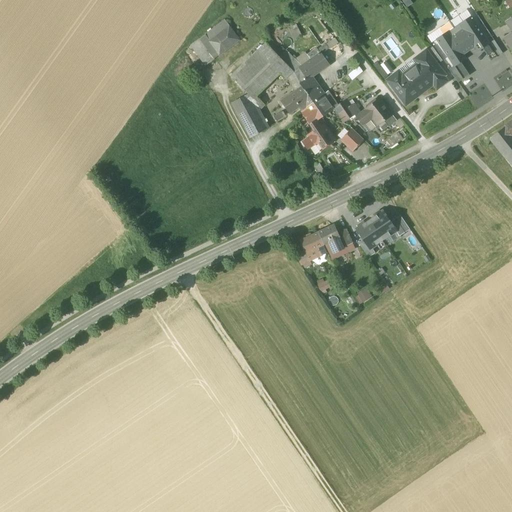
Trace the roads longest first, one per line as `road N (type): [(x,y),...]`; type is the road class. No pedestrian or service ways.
road 1 (secondary): [(0,378),(84,321),(431,155),(511,104)]
road 2 (track): [(182,271),(345,511)]
